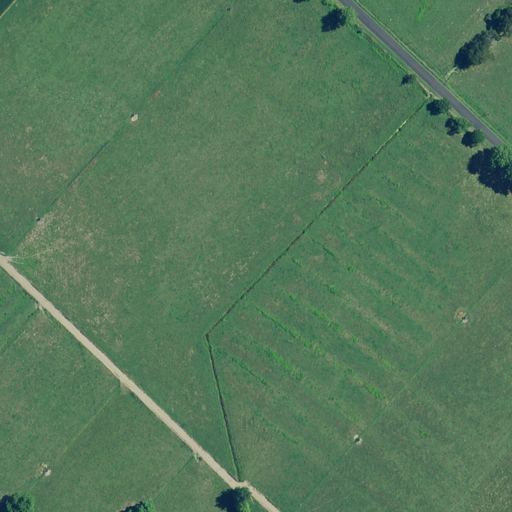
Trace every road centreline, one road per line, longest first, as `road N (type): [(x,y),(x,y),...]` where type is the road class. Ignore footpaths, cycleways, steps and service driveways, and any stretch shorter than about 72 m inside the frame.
road 1 (track): [(0,263),(270,511)]
road 2 (unclassified): [(345,0),(511,156)]
